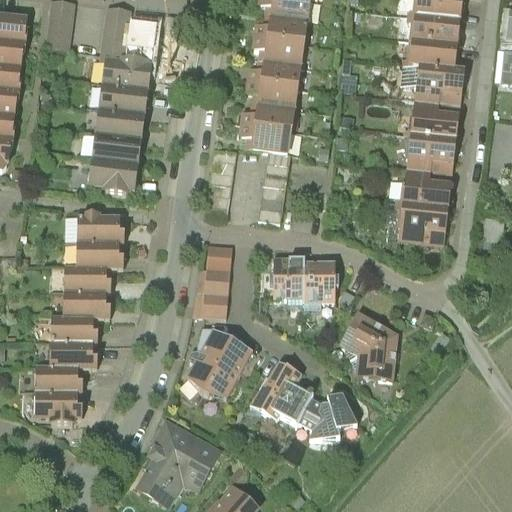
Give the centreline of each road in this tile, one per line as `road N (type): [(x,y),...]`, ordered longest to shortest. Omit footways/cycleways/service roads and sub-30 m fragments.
road 1 (residential): [(488,0),(457,267),(439,300)]
road 2 (residential): [(93,482),(123,436),(157,355),(182,225)]
road 3 (residential): [(182,225),(212,3)]
road 4 (residential): [(439,300),(344,250),(250,233)]
road 5 (residential): [(250,233),(246,321),(316,362)]
